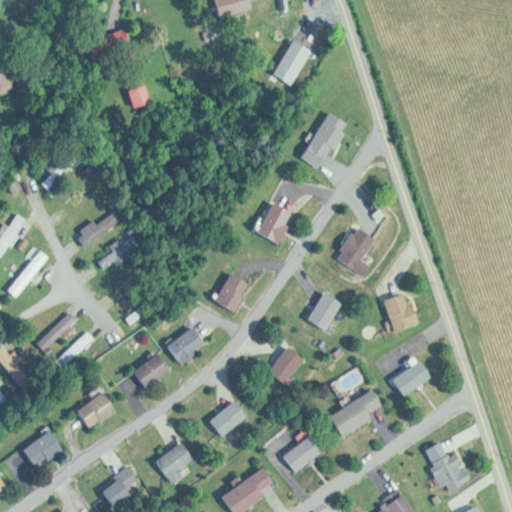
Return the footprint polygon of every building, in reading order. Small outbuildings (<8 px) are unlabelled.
[(209,0),(244,0),(247,9),(214,18),(209,0)] [(284,37),(306,50),(285,88),(263,76),(284,37)] [(148,103),(147,88),(133,88),(134,104),(148,103)] [(320,110),(338,121),(311,165),(292,154),(320,110)] [(326,168),(349,120),(329,110),(305,158),(326,168)] [(264,201),(284,213),(267,242),(247,230),(264,201)] [(0,255),(2,257),(32,223),(20,213),(0,235),(0,255)] [(353,225),(349,232),(341,228),(331,248),(338,252),(334,261),(362,276),(373,256),(363,251),(372,235),(353,225)] [(6,287),(18,297),(51,257),(39,247),(6,287)] [(152,269),(142,259),(112,292),(122,301),(152,269)] [(223,272),(244,284),(229,311),(208,300),(223,272)] [(299,317),(318,330),(336,302),(316,290),(299,317)] [(377,296),(397,290),(401,304),(404,303),(410,324),(386,330),(377,296)] [(128,316),(131,321),(146,311),(142,306),(128,316)] [(38,341),(47,354),(81,328),(72,315),(38,341)] [(160,342),(186,323),(199,342),(173,360),(160,342)] [(94,338),(86,330),(56,359),(64,367),(94,338)] [(259,371),(280,385),(298,357),(277,343),(259,371)] [(124,368),(152,350),(164,368),(136,386),(124,368)] [(385,377),(411,358),(424,376),(398,395),(385,377)] [(321,415),(332,438),(362,418),(358,410),(372,403),(364,390),(321,415)] [(94,392),(107,411),(81,429),(68,409),(94,392)] [(199,419),(229,399),(242,418),(212,438),(199,419)] [(42,428),(55,446),(27,467),(13,449),(42,428)] [(275,452),(288,471),(314,452),(301,434),(275,452)] [(433,438),(416,449),(429,469),(422,474),(433,489),(440,484),(446,490),(461,480),(433,438)] [(147,458),(175,441),(187,459),(171,469),(175,476),(163,484),(147,458)] [(212,496),(223,511),(231,511),(256,494),(253,490),(265,482),(253,466),(212,496)] [(0,491),(9,485),(0,473),(0,491)] [(95,488),(111,475),(129,498),(113,511),(95,488)] [(397,488),(371,505),(375,510),(372,511),(406,511),(410,510),(397,488)] [(453,511),(472,503),(476,511),(453,511)]
